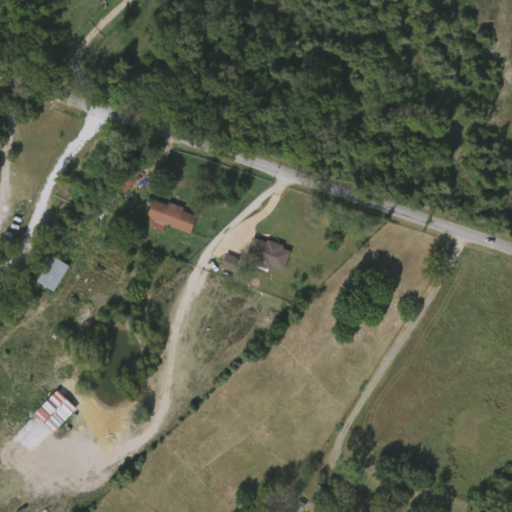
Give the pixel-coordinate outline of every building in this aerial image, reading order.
[(149,200),(164,206),(165,202),(180,208),(178,211),(193,217),(186,235),(143,218),(149,200)] [(251,236),(264,241),(265,239),(283,245),(282,248),(289,250),(282,271),(270,266),(269,270),(253,264),(254,261),(244,257),(251,236)] [(69,265),(53,291),(36,281),(52,255),(69,265)] [(226,261),(214,257),(209,271),(221,275),(226,261)] [(42,295),(57,269),(41,259),(25,285),(42,295)] [(64,412),(44,393),(22,416),(42,435),(64,412)] [(331,493),(319,511),(317,511),(303,503),(314,484),(331,493)] [(295,505),(306,511),(308,511),(319,496),(306,488),(295,505)]
